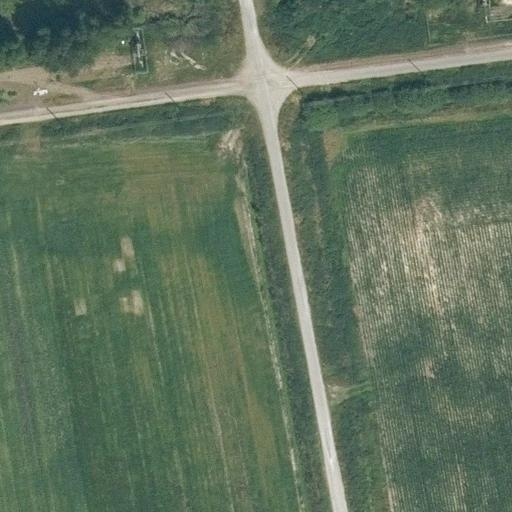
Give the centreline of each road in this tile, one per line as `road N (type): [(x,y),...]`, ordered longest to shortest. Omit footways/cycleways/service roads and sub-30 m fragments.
road 1 (track): [(246,0),(343,511)]
road 2 (track): [(511,49),(0,115)]
